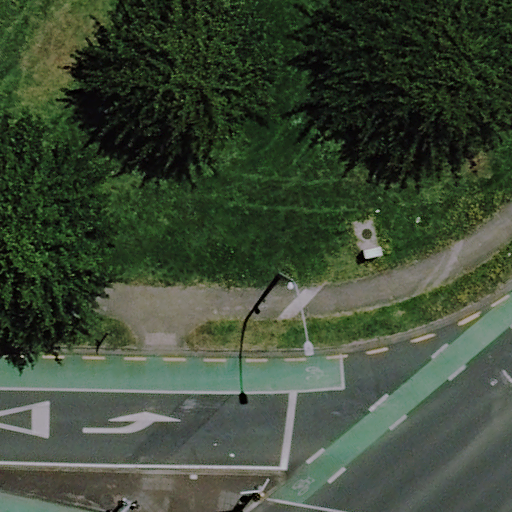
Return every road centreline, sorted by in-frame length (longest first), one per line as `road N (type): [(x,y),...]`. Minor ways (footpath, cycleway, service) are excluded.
road 1 (secondary): [(0,421),(498,418)]
road 2 (secondary): [(404,511),(498,418)]
